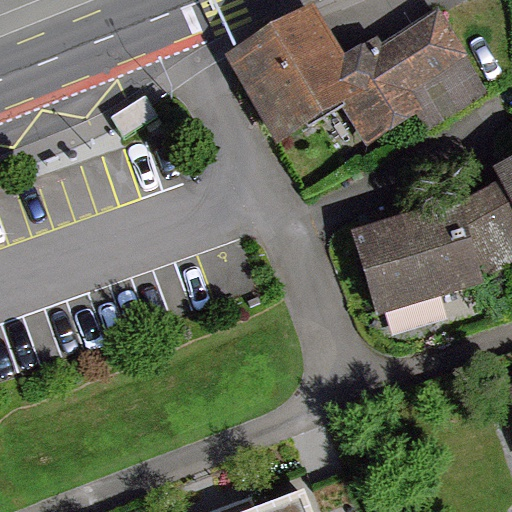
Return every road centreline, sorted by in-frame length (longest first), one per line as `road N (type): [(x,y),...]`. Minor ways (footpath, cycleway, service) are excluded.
road 1 (residential): [(188,7),(337,390)]
road 2 (residential): [(337,390),(20,511)]
road 3 (primary): [(188,7),(0,82)]
road 4 (residential): [(337,390),(511,319)]
